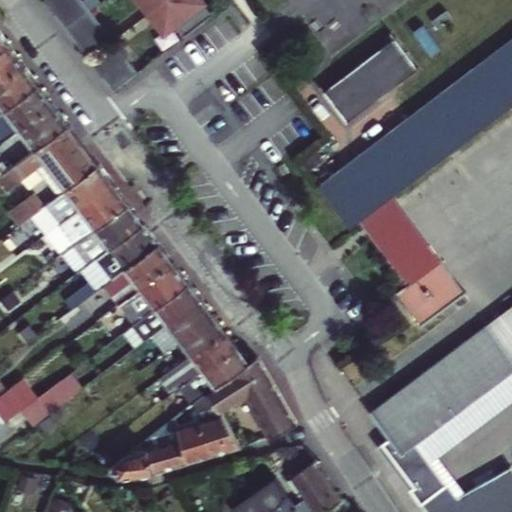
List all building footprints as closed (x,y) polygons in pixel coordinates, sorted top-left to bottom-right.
[(110,35),(82,0),(44,0),(85,52),(110,35)] [(145,0),(167,28),(175,22),(185,35),(214,13),(204,0),(145,0)] [(0,50),(8,45),(0,33),(0,50)] [(137,71),(115,41),(90,60),(113,90),(137,71)] [(0,85),(25,68),(8,45),(0,50),(0,85)] [(420,82),(398,52),(326,105),(348,135),(420,82)] [(511,57),(325,196),(355,236),(362,230),(393,208),(511,120),(511,57)] [(25,68),(0,85),(0,112),(37,85),(25,68)] [(37,85),(0,112),(0,142),(1,144),(19,130),(52,106),(47,98),(37,85)] [(19,130),(34,149),(67,125),(52,106),(19,130)] [(38,166),(57,193),(96,165),(67,125),(34,149),(27,154),(21,159),(7,169),(0,174),(0,180),(6,189),(38,166)] [(305,171),(314,182),(326,172),(317,161),(305,171)] [(31,213),(45,232),(110,184),(96,165),(57,193),(43,204),(31,213)] [(60,252),(67,247),(125,204),(110,184),(45,232),(60,252)] [(5,210),(15,224),(31,213),(43,204),(33,190),(5,210)] [(125,204),(67,247),(81,267),(84,265),(140,224),(125,204)] [(393,208),(362,230),(403,285),(415,300),(416,299),(426,313),(455,292),(393,208)] [(84,265),(98,286),(155,244),(144,229),(140,224),(84,265)] [(155,244),(98,286),(81,298),(96,318),(117,303),(111,296),(126,285),(132,292),(170,265),(155,244)] [(146,312),(152,308),(185,284),(170,265),(132,292),(117,303),(96,318),(110,338),(135,320),(146,312)] [(185,284),(152,308),(164,323),(197,300),(185,284)] [(426,340),(468,309),(455,292),(426,313),(416,299),(415,300),(403,285),(393,293),(426,340)] [(164,323),(175,338),(207,315),(197,300),(164,323)] [(407,490),(417,505),(423,500),(447,482),(417,442),(511,370),(511,306),(440,360),(367,415),(384,437),(377,442),(410,488),(407,490)] [(135,320),(139,326),(150,318),(146,312),(135,320)] [(207,315),(175,338),(188,355),(221,332),(207,315)] [(146,335),(151,342),(162,334),(158,328),(146,335)] [(221,332),(188,355),(162,373),(173,389),(182,383),(193,375),(200,371),(233,348),(221,332)] [(157,350),(161,356),(173,348),(168,342),(157,350)] [(233,348),(200,371),(211,386),(244,363),(233,348)] [(7,352),(0,356),(0,363),(12,379),(22,372),(7,352)] [(215,413),(222,409),(245,399),(269,440),(294,431),(252,360),(244,363),(211,386),(202,392),(209,404),(215,413)] [(0,363),(0,379),(4,385),(12,379),(0,363)] [(75,372),(19,402),(29,420),(84,391),(75,372)] [(193,375),(182,383),(186,389),(197,381),(193,375)] [(192,418),(209,404),(202,392),(184,405),(192,418)] [(184,405),(169,415),(176,429),(192,418),(184,405)] [(247,447),(243,437),(240,438),(222,409),(215,413),(222,424),(232,440),(237,449),(247,447)] [(186,463),(178,436),(176,429),(169,415),(154,426),(159,434),(155,437),(156,441),(147,444),(144,434),(138,438),(149,472),(186,463)] [(232,440),(222,424),(198,431),(206,458),(237,449),(232,440)] [(198,431),(178,436),(186,463),(206,458),(198,431)] [(253,434),(243,437),(247,447),(257,444),(253,434)] [(138,438),(97,467),(149,472),(138,438)] [(307,504),(302,507),(305,511),(331,511),(339,507),(311,467),(291,481),(307,504)] [(293,511),(295,511),(273,480),(232,509),(234,511),(265,511),(267,511),(293,511)] [(353,511),(346,501),(339,507),(331,511),(353,511)]
